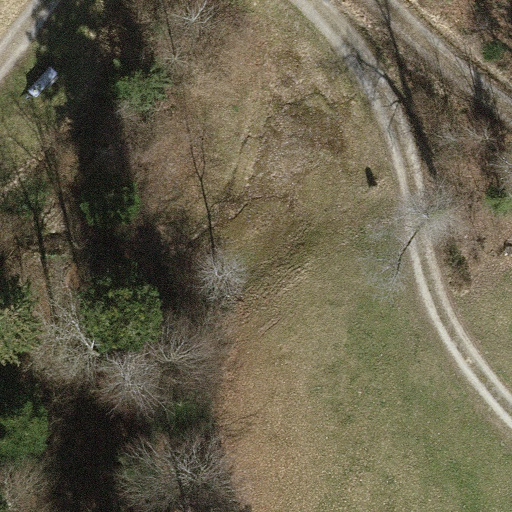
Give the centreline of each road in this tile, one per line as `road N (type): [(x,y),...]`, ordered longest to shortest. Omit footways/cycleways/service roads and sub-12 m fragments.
road 1 (track): [(315,0),(380,85),(427,290),(488,394),(511,415)]
road 2 (track): [(392,0),(511,105)]
